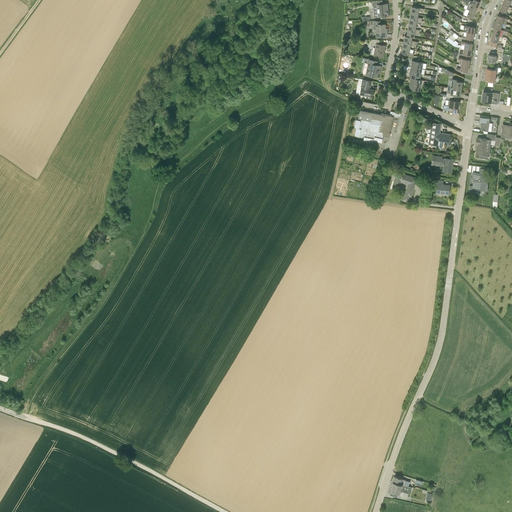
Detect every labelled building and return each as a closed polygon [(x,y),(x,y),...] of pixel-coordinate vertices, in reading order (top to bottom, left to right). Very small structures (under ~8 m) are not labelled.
[(382,0),(377,0),(372,1),(373,6),(377,6),(378,16),(388,16),(388,10),(387,10),(387,8),(388,8),(387,4),(382,4),(382,0)] [(469,10),(475,13),(477,7),(464,1),(463,3),(468,5),(466,9),(469,10)] [(500,10),(506,13),(509,6),(503,4),(500,10)] [(469,10),(466,17),(466,18),(469,19),(469,17),(472,19),(475,13),(469,10)] [(418,14),(411,12),(410,18),(421,20),(422,18),(417,17),(418,14)] [(506,24),(508,18),(498,15),(496,21),(503,23),(506,24)] [(376,36),(382,36),(387,37),(387,33),(385,32),(385,24),(380,24),(379,24),(379,21),(374,21),(374,25),(376,25),(376,36)] [(496,21),(494,28),(501,30),(503,23),(496,21)] [(416,25),(409,24),(407,30),(419,32),(420,30),(415,29),(416,25)] [(464,25),(463,29),(466,30),(466,32),(474,33),(475,27),(464,25)] [(494,28),(493,34),(499,36),(501,30),(494,28)] [(491,41),(501,43),(502,41),(498,40),(499,36),(493,34),(491,41)] [(412,37),(406,36),(405,36),(403,42),(415,44),(418,44),(418,42),(416,41),(411,40),(412,37)] [(455,47),(458,42),(455,40),(454,42),(448,38),(447,39),(446,40),(455,47)] [(374,55),(378,56),(382,57),(383,53),(383,50),(384,50),(385,45),(380,44),(379,44),(380,40),(371,39),(370,45),(375,46),(374,55)] [(463,48),(471,50),(472,43),(461,41),(461,44),(462,45),(461,48),(463,48)] [(409,52),(409,49),(402,48),(401,54),(413,56),(414,53),(409,52)] [(488,62),(496,63),(497,56),(503,57),(503,53),(497,51),(497,55),(489,54),(488,62)] [(469,59),(459,58),(458,60),(459,61),(459,64),(468,66),(469,59)] [(366,75),(372,76),(377,77),(378,73),(377,73),(378,70),(380,71),(381,65),(376,63),(377,61),(368,59),(367,64),(368,64),(366,75)] [(486,74),(496,75),(497,74),(498,71),(497,70),(495,69),(496,66),(489,65),(488,68),(488,70),(487,70),(486,70),(486,74)] [(486,82),(493,83),(494,80),(495,81),(495,80),(497,79),(497,77),(496,76),(496,75),(486,74),(485,77),(486,77),(486,78),(486,79),(486,82)] [(359,80),(362,81),(359,95),(367,96),(372,97),(374,90),(370,89),(371,81),(366,80),(362,79),(363,79),(359,78),(359,80)] [(458,80),(452,79),(450,87),(461,89),(462,82),(458,81),(458,80)] [(461,89),(450,87),(447,87),(446,96),(450,97),(452,97),(452,95),(460,96),(461,89)] [(498,104),(499,93),(483,91),(482,102),(498,104)] [(448,105),(443,105),(443,110),(451,111),(450,110),(451,107),(458,109),(459,101),(452,100),(449,99),(448,105)] [(401,113),(390,111),(389,116),(385,115),(385,116),(383,116),(383,115),(360,110),(358,119),(361,119),(360,120),(356,119),(354,128),(356,128),(354,136),(362,137),(362,136),(364,137),(363,141),(373,143),(373,141),(381,143),(383,136),(389,137),(390,133),(388,132),(388,131),(389,131),(392,116),(400,117),(401,113)] [(488,131),(489,123),(490,118),(480,117),(479,121),(482,122),(482,125),(481,125),(480,130),(488,131)] [(429,144),(439,145),(439,147),(437,147),(436,147),(436,149),(437,149),(437,150),(441,150),(441,148),(444,149),(445,141),(449,142),(450,135),(438,133),(438,130),(440,130),(440,124),(432,123),(429,144)] [(511,126),(503,125),(502,130),(501,137),(511,138),(511,126)] [(486,139),(482,138),(477,138),(476,145),(478,145),(479,153),(479,156),(488,158),(489,155),(491,140),(495,141),(496,137),(496,135),(487,133),(486,139)] [(501,138),(496,137),(495,141),(494,146),(500,146),(501,143),(503,143),(504,139),(501,138)] [(443,171),(446,172),(451,172),(453,159),(448,159),(444,158),(444,159),(442,158),(442,157),(433,156),(432,164),(443,166),(443,171)] [(479,174),(477,173),(473,173),(472,178),(474,178),(473,186),(470,186),(469,192),(474,193),(475,193),(476,190),(485,191),(486,185),(487,185),(489,172),(486,172),(486,169),(480,168),(480,171),(479,174)] [(416,179),(397,172),(392,188),(399,191),(401,183),(408,184),(405,191),(404,191),(401,200),(403,200),(408,202),(410,196),(411,196),(414,186),(412,186),(413,183),(415,183),(416,179)] [(444,194),(448,195),(449,185),(444,184),(443,184),(443,180),(434,179),(434,183),(437,184),(437,188),(436,193),(437,193),(437,191),(444,192),(444,194)] [(401,484),(404,485),(405,485),(406,483),(405,483),(406,481),(405,481),(405,480),(402,479),(403,478),(399,477),(395,476),(394,476),(393,482),(392,481),(392,482),(401,484)] [(389,494),(398,497),(398,494),(399,491),(402,492),(404,485),(401,484),(392,482),(393,482),(390,491),(390,490),(389,491),(390,491),(389,494)]
